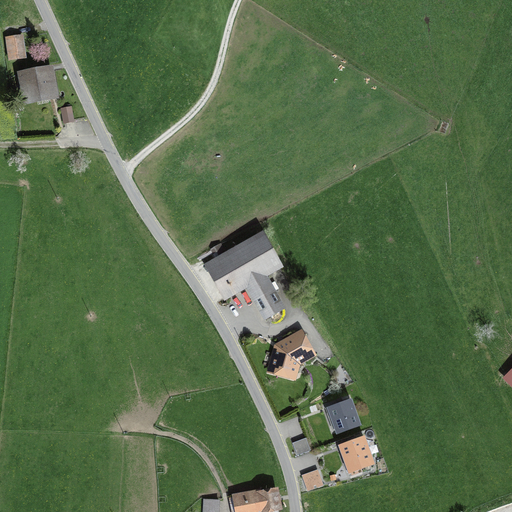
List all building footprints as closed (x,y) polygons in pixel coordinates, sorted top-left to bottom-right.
[(8,40),(11,58),(23,56),(21,39),(8,40)] [(21,77),(25,100),(51,95),(47,72),(21,77)] [(71,107),(61,109),(64,123),(74,121),(71,107)] [(207,265),(225,298),(247,286),(265,319),(283,309),(265,276),(280,268),(262,234),(207,265)] [(277,347),(270,371),(286,375),(288,368),(313,354),(301,333),(277,347)] [(358,424),(350,402),(330,409),(338,431),(358,424)] [(310,450),(306,438),(292,443),(297,455),(310,450)] [(372,463),(363,439),(341,447),(349,468),(358,465),(358,468),(372,463)] [(323,485),(317,470),(303,476),(308,490),(323,485)] [(274,492),(262,494),(261,491),(235,496),(237,511),(247,511),(277,507),(274,492)] [(203,511),(218,511),(219,500),(204,499),(203,511)]
